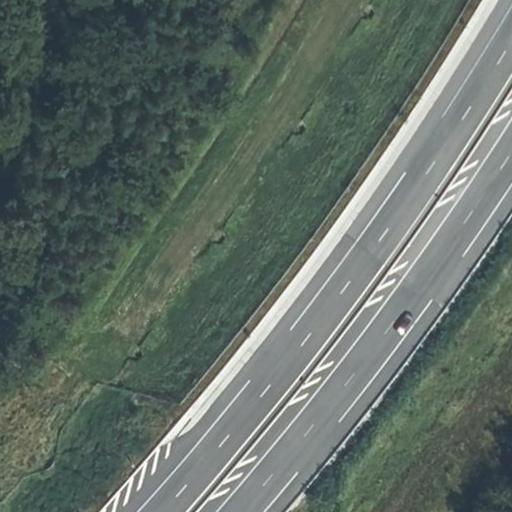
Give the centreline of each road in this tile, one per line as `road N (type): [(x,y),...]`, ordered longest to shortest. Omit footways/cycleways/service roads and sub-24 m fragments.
road 1 (motorway): [(511,19),(336,284),(150,511)]
road 2 (motorway): [(228,511),(387,314),(511,134)]
